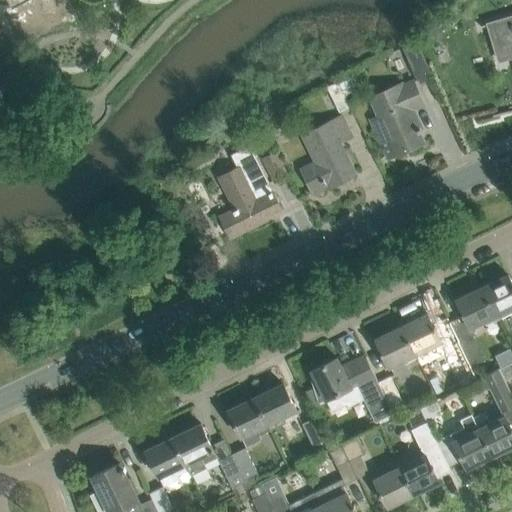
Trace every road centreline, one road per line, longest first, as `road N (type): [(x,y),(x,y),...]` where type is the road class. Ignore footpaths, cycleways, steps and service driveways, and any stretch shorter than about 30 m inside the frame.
road 1 (tertiary): [(0,403),(511,161)]
road 2 (residential): [(43,461),(511,232)]
